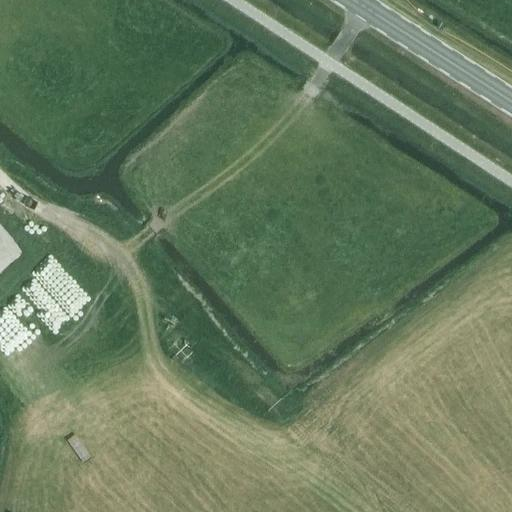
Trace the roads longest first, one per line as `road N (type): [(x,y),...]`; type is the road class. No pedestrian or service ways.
road 1 (track): [(0,180),(246,378),(272,410),(371,450)]
road 2 (primary): [(511,104),(352,0)]
